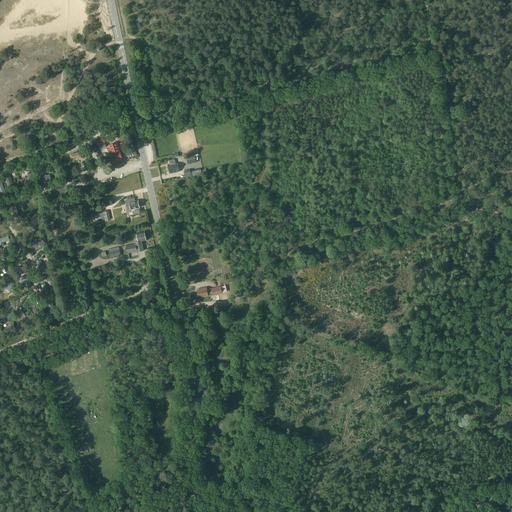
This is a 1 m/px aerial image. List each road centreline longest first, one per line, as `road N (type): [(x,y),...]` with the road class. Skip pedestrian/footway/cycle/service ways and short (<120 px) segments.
road 1 (tertiary): [(191,511),(196,375),(163,242)]
road 2 (tertiary): [(163,242),(110,0)]
road 3 (track): [(511,214),(447,199),(430,57)]
road 4 (track): [(357,351),(511,406)]
road 5 (unclassified): [(163,242),(139,292),(60,324)]
